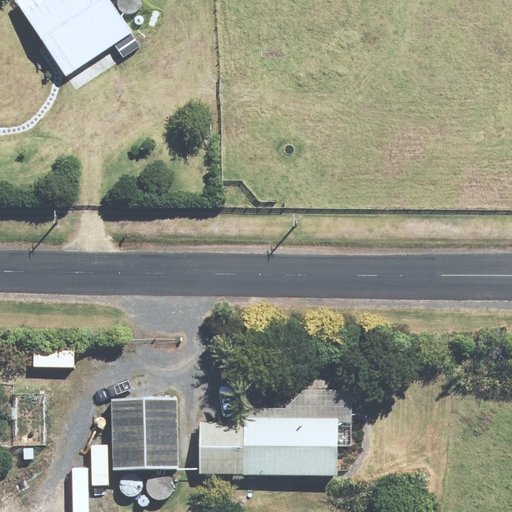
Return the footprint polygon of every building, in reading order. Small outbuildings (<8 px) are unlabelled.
[(34,44),(62,80),(129,36),(105,0),(18,0),(12,4),(34,44)] [(98,394),(145,362),(128,336),(80,368),(98,394)] [(23,357),(22,383),(69,385),(69,359),(23,357)] [(194,479),(333,481),(333,453),(348,453),(348,392),(299,393),(283,410),(242,410),(237,423),(196,423),(192,453),(194,479)] [(140,474),(176,474),(175,400),(89,401),(89,445),(94,445),(94,472),(108,472),(108,475),(140,474)] [(88,449),(49,446),(45,506),(84,508),(88,449)]
